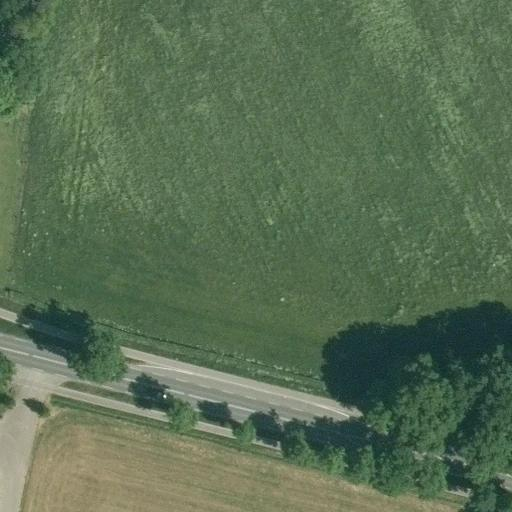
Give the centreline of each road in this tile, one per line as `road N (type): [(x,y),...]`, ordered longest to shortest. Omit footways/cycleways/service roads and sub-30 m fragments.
road 1 (primary): [(511,479),(0,348)]
road 2 (track): [(347,410),(511,369)]
